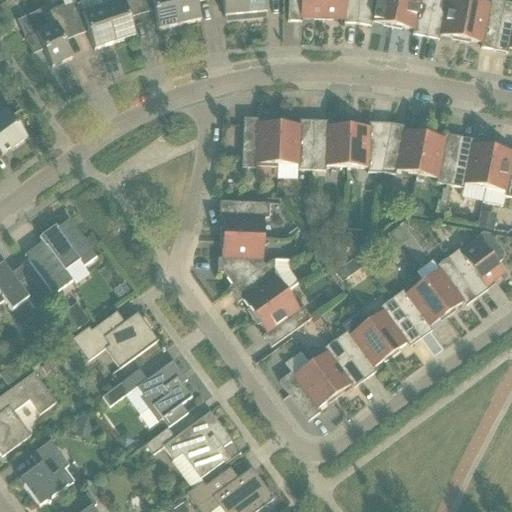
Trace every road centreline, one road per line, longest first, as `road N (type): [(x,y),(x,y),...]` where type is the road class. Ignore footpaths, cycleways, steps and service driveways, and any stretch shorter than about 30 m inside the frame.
road 1 (residential): [(218,85),(179,256),(182,278),(299,451),(324,455),(338,447),(511,319)]
road 2 (residential): [(511,102),(351,73),(218,85)]
road 3 (residential): [(218,85),(130,117),(0,213)]
